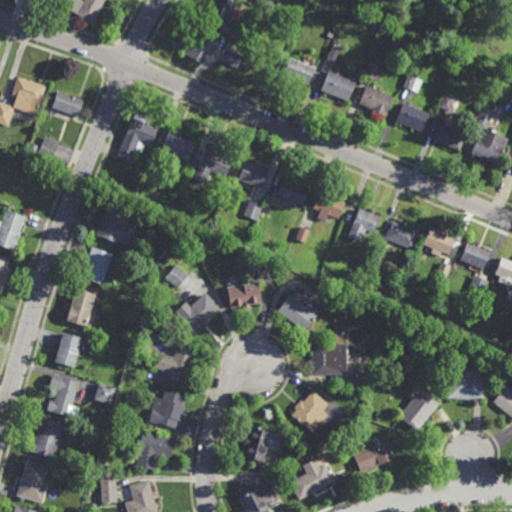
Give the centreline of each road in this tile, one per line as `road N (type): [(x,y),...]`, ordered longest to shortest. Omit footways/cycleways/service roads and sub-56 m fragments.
road 1 (residential): [(0,19),(511,221)]
road 2 (residential): [(160,0),(126,64),(50,261),(0,432)]
road 3 (residential): [(256,364),(228,390),(213,429),(211,511)]
road 4 (residential): [(369,511),(438,496),(511,493)]
